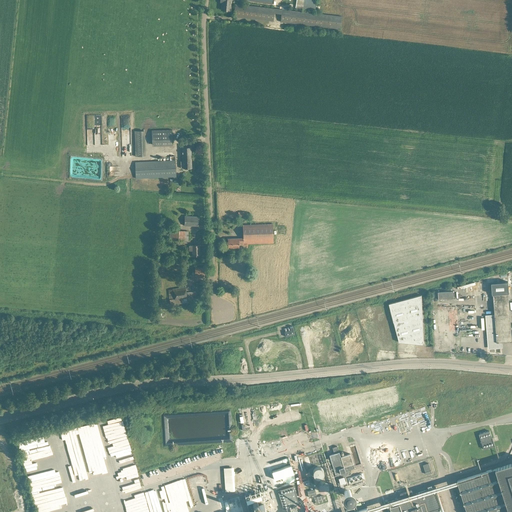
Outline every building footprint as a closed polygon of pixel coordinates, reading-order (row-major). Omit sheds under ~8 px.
[(222,0),(221,10),(230,11),(231,0),(222,0)] [(342,17),(321,14),(239,5),(235,4),(233,17),(273,21),(274,15),(276,13),(281,14),(282,15),(281,22),(287,23),(341,29),(342,17)] [(145,130),(135,131),(135,157),(145,156),(145,130)] [(152,130),(152,146),(173,145),(172,130),(152,130)] [(191,147),(182,147),(183,161),(180,161),(181,168),(192,168),(191,147)] [(135,162),(136,179),(176,177),(175,156),(170,156),(170,160),(135,162)] [(199,226),(199,217),(185,216),(184,225),(199,226)] [(228,248),(247,247),(247,244),(274,243),(273,224),(243,225),(243,238),(228,239),(228,248)] [(189,232),(169,231),(169,240),(189,241),(189,232)] [(199,245),(189,246),(189,251),(192,251),(193,256),(200,255),(199,245)] [(195,267),(195,276),(204,276),(204,268),(195,267)] [(509,293),(508,282),(491,283),(492,294),(493,294),(495,320),(493,320),(493,318),(487,319),(487,323),(488,339),(490,339),(490,343),(490,348),(491,348),(501,347),(501,342),(511,341),(511,338),(508,293),(509,293)] [(168,290),(170,304),(196,301),(195,292),(186,293),(186,288),(168,290)] [(454,299),(453,291),(438,292),(439,300),(454,299)] [(421,295),(389,303),(389,305),(399,342),(424,344),(421,295)] [(293,326),(290,327),(291,330),(284,332),(286,337),(295,334),(293,326)] [(490,431),(479,434),(484,449),(494,446),(490,431)] [(337,474),(340,483),(345,482),(344,476),(351,474),(350,469),(354,468),(350,454),(340,457),(337,446),(332,448),(334,453),(329,455),(335,474),(337,474)] [(429,463),(423,465),(426,474),(432,472),(429,463)] [(511,511),(511,463),(457,480),(467,511),(511,511)] [(236,465),(226,465),(227,489),(237,488),(236,465)] [(317,465),(316,475),(327,476),(328,466),(317,465)] [(333,487),(328,481),(322,485),(327,492),(333,487)] [(299,504),(293,486),(278,491),(283,509),(299,504)] [(388,502),(391,511),(443,511),(436,487),(413,494),(412,490),(400,493),(402,497),(399,498),(388,502)] [(266,511),(261,494),(246,499),(249,511),(266,511)] [(271,511),(274,511),(271,502),(265,503),(268,511),(271,511)]
